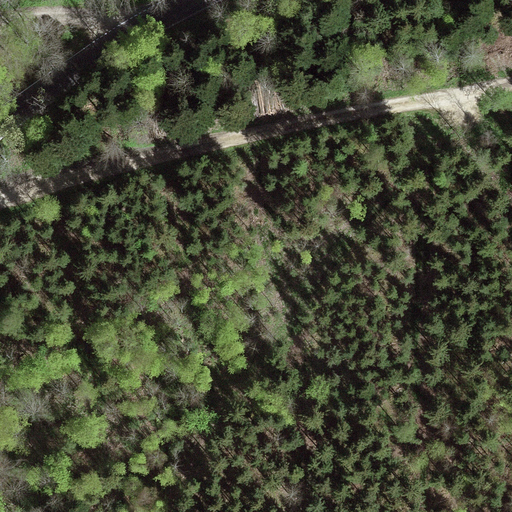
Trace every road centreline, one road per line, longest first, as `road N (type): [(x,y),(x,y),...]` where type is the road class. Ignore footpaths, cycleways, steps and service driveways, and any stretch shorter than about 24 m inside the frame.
road 1 (track): [(511,82),(0,190)]
road 2 (tertiary): [(199,0),(148,25),(0,126)]
road 3 (track): [(0,29),(99,17),(148,25)]
